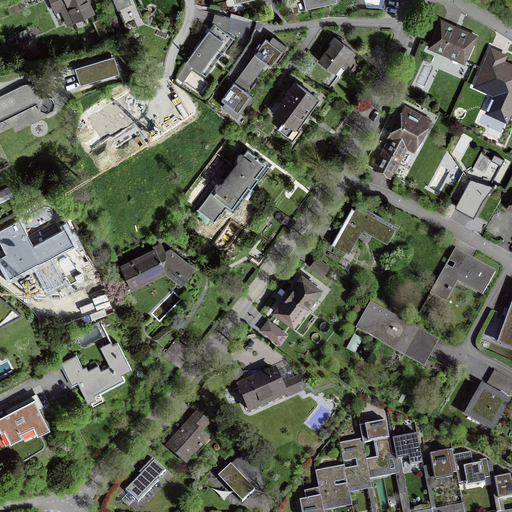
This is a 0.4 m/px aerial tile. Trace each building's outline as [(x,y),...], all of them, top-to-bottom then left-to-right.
[(50,0),(59,19),(64,17),(67,25),(75,22),(77,27),(87,23),(84,17),(92,14),(87,3),(86,0),(50,0)] [(112,0),(117,10),(127,34),(138,29),(135,22),(142,19),(133,0),(112,0)] [(336,2),(335,0),(302,0),(305,10),(336,2)] [(109,38),(101,20),(92,24),(100,41),(109,38)] [(463,64),(475,37),(441,22),(429,48),(463,64)] [(233,36),(214,23),(190,56),(210,70),(233,36)] [(271,67),(286,47),(270,35),(260,49),(255,56),(265,63),(271,67)] [(28,58),(40,53),(33,36),(21,42),(28,58)] [(350,51),(350,50),(334,38),(330,44),(331,45),(319,62),(338,76),(354,54),(350,51)] [(511,103),(511,67),(502,62),(504,57),(491,50),(474,87),(511,103)] [(255,56),(234,85),(245,92),(265,63),(255,56)] [(80,86),(119,74),(113,57),(74,69),(80,86)] [(0,122),(37,104),(40,111),(47,113),(53,110),(56,103),(52,97),(46,95),(42,98),(36,86),(31,84),(29,83),(26,83),(22,85),(0,95),(0,122)] [(316,98),(295,83),(273,114),(283,121),(276,132),(286,139),(316,98)] [(220,105),(239,118),(253,98),(245,92),(234,85),(229,91),(220,105)] [(329,113),(343,122),(352,108),(338,99),(329,113)] [(401,144),(414,151),(429,122),(404,109),(388,137),(391,139),(374,170),(389,178),(397,164),(392,161),(401,144)] [(238,156),(237,163),(224,181),(221,185),(216,185),(197,210),(213,222),(227,206),(232,209),(236,208),(237,202),(241,196),(247,200),(254,191),(250,189),(258,179),(255,177),(264,165),(247,150),(243,156),(238,156)] [(351,208),(332,242),(347,251),(359,228),(363,227),(388,241),(397,226),(360,206),(358,208),(353,210),(351,208)] [(0,259),(9,279),(36,266),(47,290),(65,281),(53,257),(76,246),(66,224),(0,256),(0,259)] [(181,285),(196,266),(170,247),(165,250),(161,241),(152,246),(153,247),(119,263),(132,289),(165,273),(181,285)] [(481,296),(494,273),(467,257),(460,268),(461,269),(459,273),(446,265),(432,290),(446,298),(458,277),(467,282),(465,285),(482,294),(481,296)] [(328,268),(316,259),(309,267),(322,276),(328,268)] [(318,290),(301,278),(296,285),(284,300),(275,312),(292,324),(298,323),(301,320),(299,315),(311,299),(316,299),(319,295),(318,290)] [(0,324),(8,317),(13,310),(0,298),(0,324)] [(511,301),(499,337),(511,341),(511,301)] [(422,366),(436,341),(370,304),(356,330),(422,366)] [(435,323),(438,318),(430,313),(427,318),(435,323)] [(287,334),(269,320),(261,331),(279,344),(287,334)] [(163,356),(178,368),(190,351),(175,340),(163,356)] [(75,356),(61,363),(69,378),(71,379),(75,379),(87,403),(100,397),(100,398),(101,398),(100,394),(124,381),(121,375),(131,370),(117,343),(109,347),(117,362),(100,371),(98,366),(87,371),(85,368),(83,369),(75,356)] [(281,385),(275,371),(262,377),(260,372),(249,372),(253,381),(244,385),(238,371),(226,376),(233,391),(238,389),(248,411),(285,394),(286,397),(304,390),(298,378),(281,385)] [(511,390),(511,381),(493,371),(486,384),(509,397),(511,390)] [(492,429),(507,402),(482,389),(470,411),(485,419),(482,424),(492,429)] [(37,435),(50,429),(34,399),(0,416),(0,431),(7,445),(19,439),(17,434),(32,426),(37,435)] [(209,423),(197,414),(167,447),(185,463),(207,439),(200,432),(209,423)] [(300,511),(323,511),(322,506),(325,506),(350,501),(348,489),(369,485),(370,485),(368,473),(389,469),(387,458),(386,454),(393,453),(387,423),(360,428),(362,440),(339,444),(343,463),(355,461),(356,467),(344,469),(344,466),(315,472),(318,489),(303,492),(305,500),(299,501),(300,511)] [(394,439),(399,460),(401,460),(401,458),(409,457),(411,465),(422,463),(416,434),(394,439)] [(451,473),(457,472),(459,482),(466,481),(467,485),(483,481),(482,478),(490,477),(487,464),(486,461),(473,464),(470,452),(453,455),(452,450),(446,451),(429,454),(432,468),(435,481),(452,477),(451,473)] [(165,471),(154,461),(125,491),(137,503),(160,480),(158,478),(165,471)] [(241,503),(254,491),(230,465),(217,477),(241,503)] [(46,490),(55,485),(46,471),(37,476),(46,490)] [(495,478),(499,498),(501,498),(511,495),(511,478),(511,474),(495,478)]
